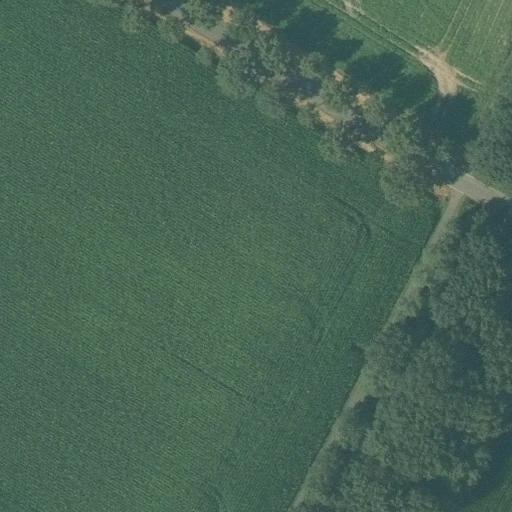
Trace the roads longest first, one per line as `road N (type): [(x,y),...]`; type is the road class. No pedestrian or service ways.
road 1 (unclassified): [(168,0),(458,181),(511,205)]
road 2 (unclassified): [(389,511),(511,293)]
